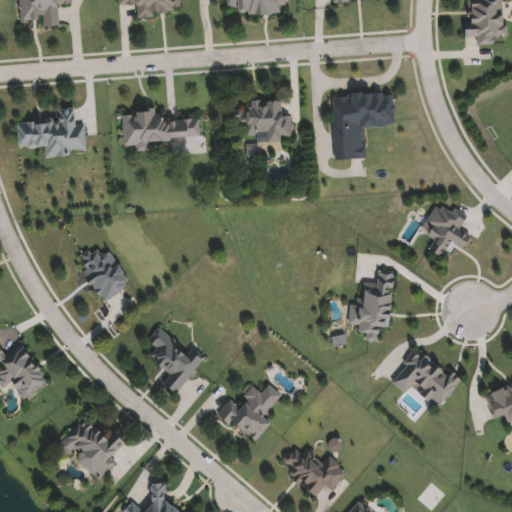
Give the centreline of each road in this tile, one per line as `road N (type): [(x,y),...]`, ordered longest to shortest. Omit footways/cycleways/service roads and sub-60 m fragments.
road 1 (residential): [(421,45),(0,79)]
road 2 (residential): [(257,511),(77,351),(0,223)]
road 3 (residential): [(421,0),(421,60),(452,150),(511,211)]
